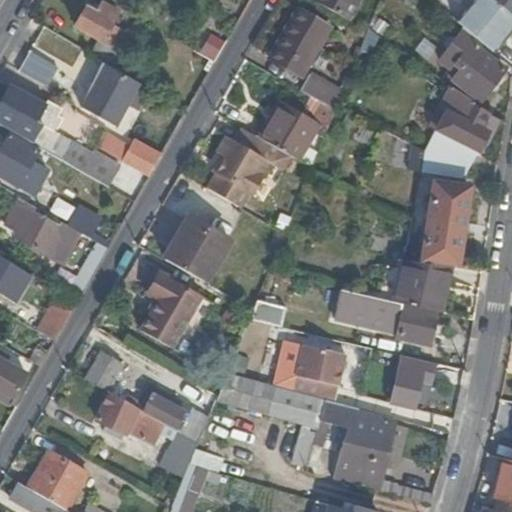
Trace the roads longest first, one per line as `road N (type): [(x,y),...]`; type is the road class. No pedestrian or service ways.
road 1 (residential): [(266,0),(0,464)]
road 2 (residential): [(511,215),(471,441),(449,511)]
